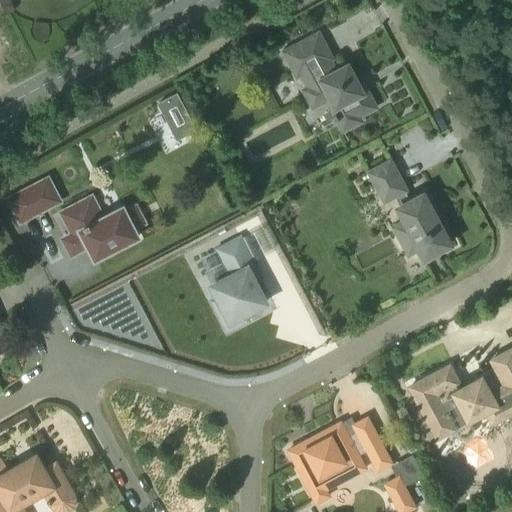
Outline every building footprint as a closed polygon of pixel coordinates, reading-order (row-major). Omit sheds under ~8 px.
[(340,132),(343,131),(361,121),(358,117),(364,113),(365,115),(372,111),(371,110),(375,108),(373,104),(375,103),(370,94),(368,95),(366,90),(363,92),(348,64),(347,65),(337,71),(331,60),(332,60),(333,59),(319,31),(317,32),(318,32),(282,51),(282,50),(281,51),(290,69),(296,80),(300,78),(305,87),(301,89),(312,111),(325,103),(340,132)] [(177,139),(197,129),(179,92),(159,101),(177,139)] [(368,172),(384,203),(395,197),(399,204),(394,207),(401,221),(393,225),(399,238),(408,255),(417,251),(423,263),(438,255),(436,252),(448,245),(449,245),(450,245),(430,206),(433,204),(425,189),(409,198),(405,191),(407,191),(390,160),(389,160),(389,161),(368,172)] [(47,180),(9,199),(20,221),(58,201),(47,180)] [(88,246),(90,250),(95,259),(137,237),(132,228),(143,223),(135,208),(125,213),(122,209),(102,220),(91,198),(62,213),(73,235),(63,240),(71,255),(88,246)] [(266,303),(254,279),(259,277),(239,239),(218,250),(231,276),(211,286),(223,308),(218,311),(228,330),(247,320),(244,315),(266,303)] [(449,366),(410,387),(419,404),(432,428),(437,438),(453,429),(457,436),(459,438),(463,439),(466,439),(469,438),(470,437),(472,435),(473,432),(474,429),(474,426),(471,420),(486,412),(492,424),(502,418),(511,413),(511,348),(491,360),(500,377),(505,386),(491,393),(482,377),(461,388),(458,383),(459,383),(449,366)] [(341,422),(288,450),(316,503),(329,496),(325,490),(365,468),(358,456),(367,451),(377,470),(391,463),(367,418),(354,424),(351,418),(341,423),(341,422)] [(74,494),(73,492),(66,480),(56,463),(45,469),(37,454),(30,458),(31,460),(24,464),(23,462),(4,473),(0,465),(0,461),(1,461),(0,460),(0,511),(26,511),(23,507),(43,496),(49,507),(52,510),(55,511),(67,511),(70,511),(72,509),(73,508),(74,505),(75,502),(75,500),(75,497),(74,494)] [(399,475),(383,484),(397,511),(410,511),(417,508),(399,475)]
